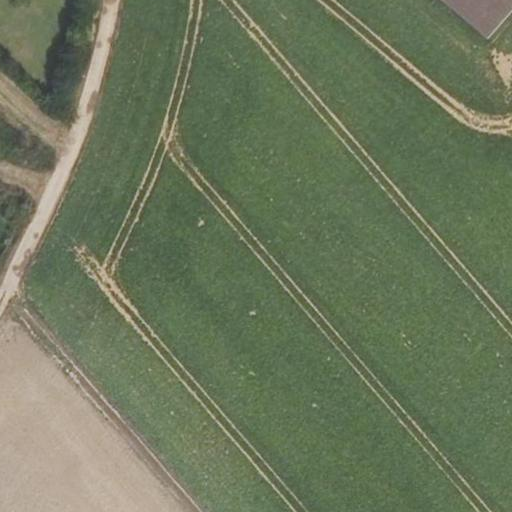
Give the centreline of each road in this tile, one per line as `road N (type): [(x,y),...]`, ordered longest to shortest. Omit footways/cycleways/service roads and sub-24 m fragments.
road 1 (track): [(112,0),(76,137),(0,304)]
road 2 (track): [(7,292),(192,511)]
